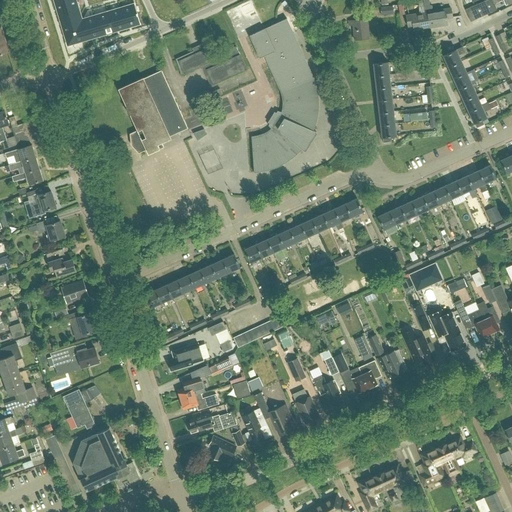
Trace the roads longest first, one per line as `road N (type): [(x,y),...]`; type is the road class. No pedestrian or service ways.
road 1 (unclassified): [(179,498),(269,468),(511,361)]
road 2 (residential): [(116,284),(378,164)]
road 3 (residential): [(251,511),(469,408)]
road 4 (unclassified): [(179,498),(116,284)]
road 5 (unclassified): [(116,284),(51,79)]
